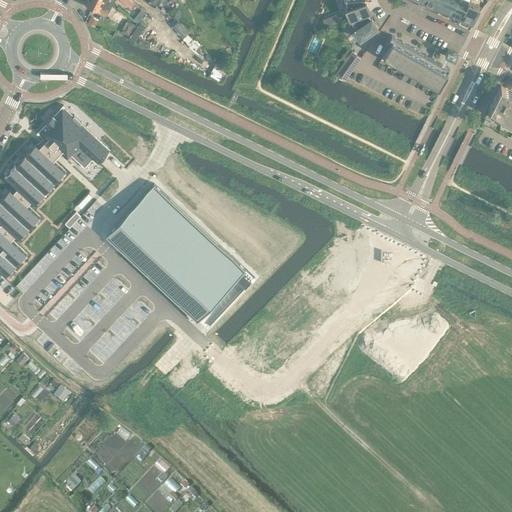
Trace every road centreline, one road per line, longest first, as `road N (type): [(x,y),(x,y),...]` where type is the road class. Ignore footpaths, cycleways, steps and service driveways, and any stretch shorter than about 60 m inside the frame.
road 1 (tertiary): [(54,72),(395,236)]
road 2 (tertiary): [(398,217),(65,52)]
road 3 (track): [(395,236),(371,307),(298,383),(436,511)]
road 4 (tertiary): [(395,236),(511,294)]
